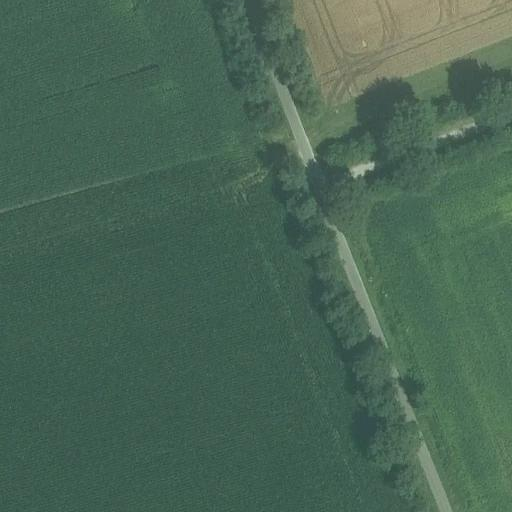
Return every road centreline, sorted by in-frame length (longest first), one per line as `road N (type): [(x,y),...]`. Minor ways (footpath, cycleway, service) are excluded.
road 1 (unclassified): [(455,511),(256,0)]
road 2 (track): [(329,182),(511,112)]
